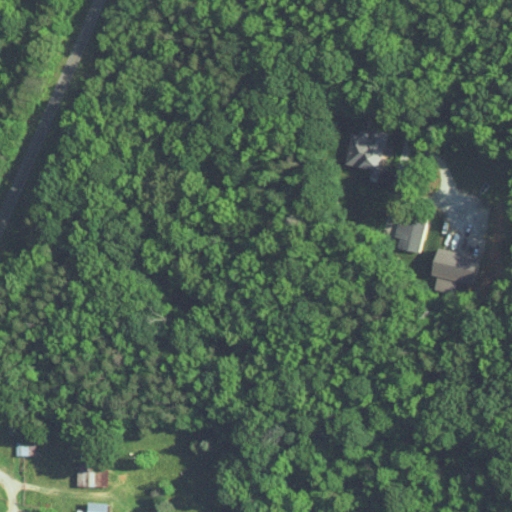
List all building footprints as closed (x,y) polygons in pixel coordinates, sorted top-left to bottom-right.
[(371,129),(370,134),(351,130),(344,163),(379,170),(387,132),(371,129)] [(478,256),(438,246),(430,274),(438,276),(434,288),(453,293),(456,281),(470,284),(478,256)] [(34,442),(14,442),(15,455),(35,455),(34,442)] [(75,486),(106,486),(106,464),(75,464),(75,486)] [(105,511),(106,502),(86,501),(86,509),(75,509),(75,511),(105,511)]
